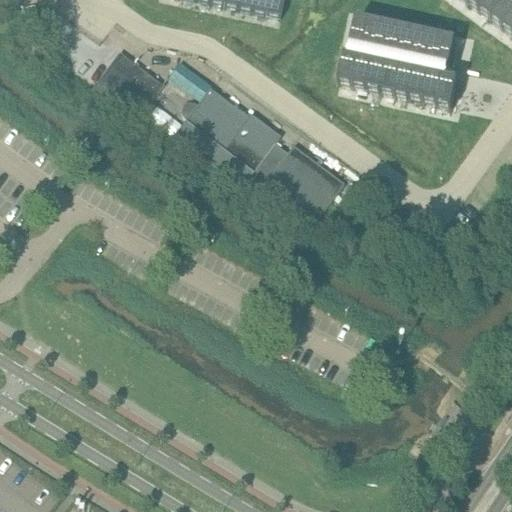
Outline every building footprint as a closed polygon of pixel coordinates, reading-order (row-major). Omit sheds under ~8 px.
[(284,0),(182,0),(280,22),(284,0)] [(511,0),(457,0),(511,39),(511,0)] [(35,12),(23,15),(25,23),(37,20),(35,12)] [(344,59),(338,87),(451,112),(458,84),(439,80),(441,70),(449,72),(456,44),(356,23),(350,50),(351,51),(349,60),(344,59)] [(119,56),(90,94),(123,119),(129,111),(140,119),(163,90),(119,56)] [(209,93),(200,105),(197,109),(193,107),(189,107),(185,108),(182,112),(182,116),(183,120),(187,122),(173,141),(254,202),(260,193),(261,194),(261,193),(310,230),(310,231),(311,232),(344,188),(293,150),(284,162),(272,152),(280,141),(250,118),(248,122),(209,93)] [(447,455),(475,419),(455,404),(427,440),(447,455)]
